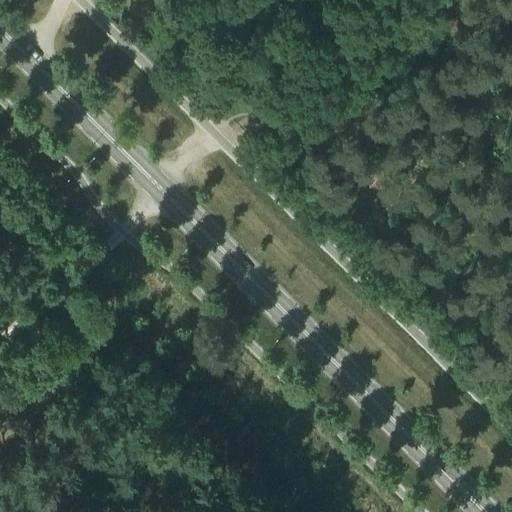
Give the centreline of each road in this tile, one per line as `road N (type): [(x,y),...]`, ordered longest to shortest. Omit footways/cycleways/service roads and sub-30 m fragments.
road 1 (primary): [(483,511),(149,183)]
road 2 (primary): [(149,183),(0,36)]
road 3 (track): [(0,325),(115,217)]
